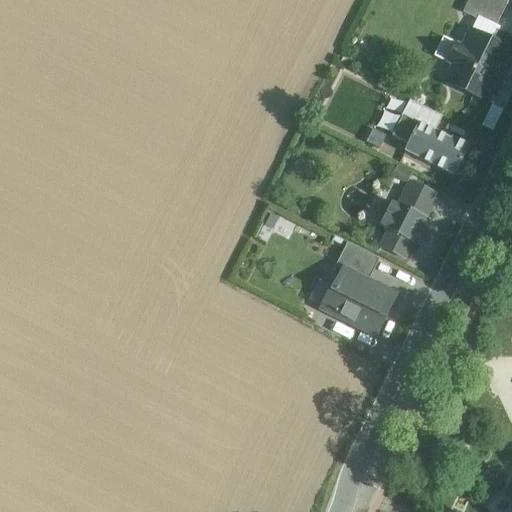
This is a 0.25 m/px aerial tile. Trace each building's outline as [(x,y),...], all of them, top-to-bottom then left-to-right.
[(508,3),(500,0),(469,0),(463,13),(495,29),(508,3)] [(471,33),(463,49),(458,46),(449,64),(454,66),(446,83),(485,102),(493,87),(498,90),(508,70),(503,67),(510,52),(471,33)] [(442,118),(410,102),(402,117),(418,125),(419,124),(435,132),(442,118)] [(435,132),(419,124),(418,125),(402,117),(392,137),(408,145),(404,153),(455,178),(470,147),(451,138),(451,140),(435,132)] [(437,196),(410,182),(398,206),(425,220),(437,196)] [(398,206),(393,203),(381,227),(389,231),(381,248),(404,259),(412,243),(416,245),(427,221),(425,220),(398,206)] [(344,272),(368,284),(380,260),(347,244),(335,268),(344,272)] [(368,284),(344,272),(334,289),(332,288),(322,309),(376,335),(395,297),(368,284)]
